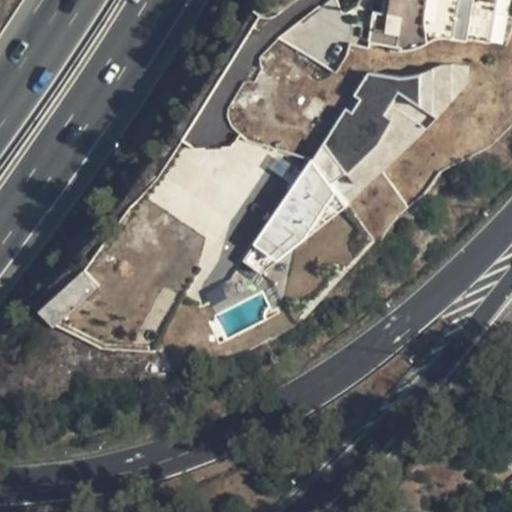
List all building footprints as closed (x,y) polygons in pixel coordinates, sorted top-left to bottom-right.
[(375,10),(369,40),(402,45),(403,47),(411,0),(385,0),(383,12),(375,10)] [(411,0),(403,47),(428,41),(436,36),(448,35),(455,35),(462,36),(471,34),(485,18),(487,10),(482,0),(411,0)] [(348,205),(313,160),(255,244),(279,261),(348,205)] [(279,261),(255,244),(244,261),(262,274),(279,261)] [(84,271),(38,311),(51,326),(97,286),(84,271)]
